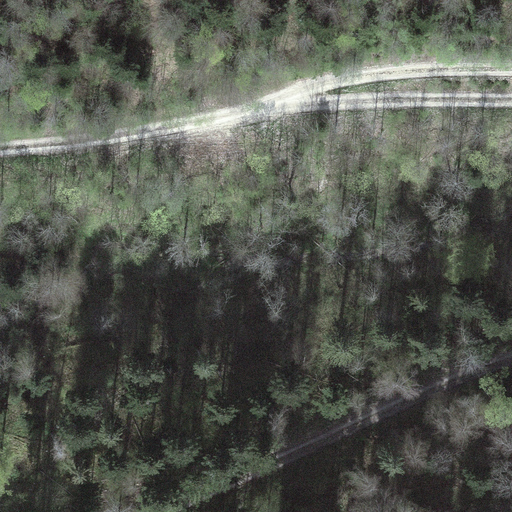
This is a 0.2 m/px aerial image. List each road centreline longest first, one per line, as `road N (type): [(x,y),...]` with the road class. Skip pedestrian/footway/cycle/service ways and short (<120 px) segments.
road 1 (track): [(0,144),(135,134),(273,110),(511,107)]
road 2 (track): [(147,511),(212,472),(377,405),(511,378)]
road 3 (track): [(273,110),(338,84),(511,76)]
